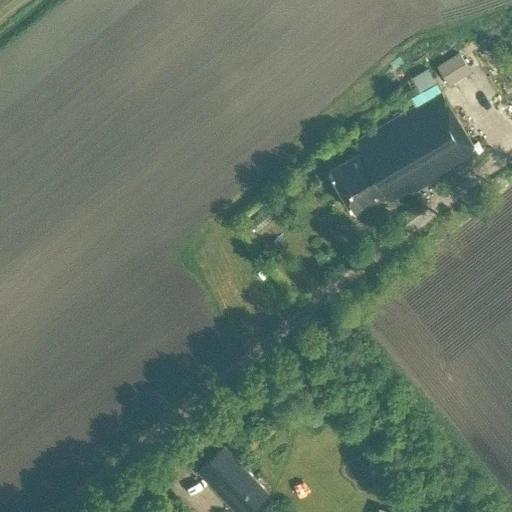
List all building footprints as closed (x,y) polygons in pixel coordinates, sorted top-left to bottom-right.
[(460,51),(438,64),(450,82),(471,69),(460,51)] [(475,153),(440,92),(356,141),(360,149),(328,167),(353,211),(386,192),(389,197),(407,187),(410,191),(475,153)] [(290,398),(282,405),(287,411),(290,415),(295,421),(304,414),(296,405),(290,398)] [(253,429),(241,440),(249,450),(268,434),(259,424),(253,429)] [(197,468),(237,511),(247,511),(270,490),(225,442),(197,468)]
